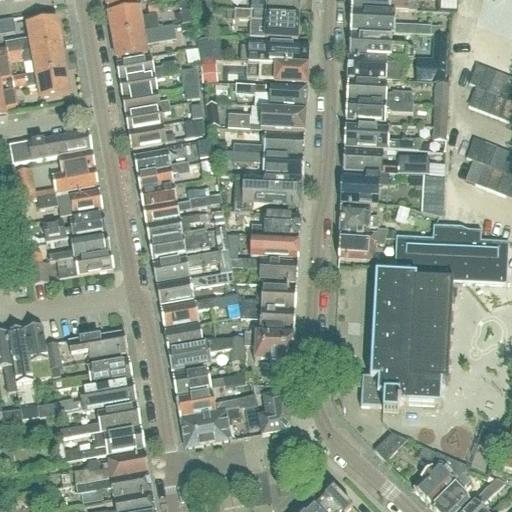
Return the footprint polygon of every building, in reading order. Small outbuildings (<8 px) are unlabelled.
[(136,5),(134,0),(104,0),(106,11),(136,5)] [(266,0),(265,15),(298,17),(299,0),(266,0)] [(389,0),(351,0),(351,12),(407,15),(408,5),(389,4),(389,0)] [(147,8),(148,17),(160,15),(159,6),(147,8)] [(138,13),(108,18),(112,41),(154,33),(154,32),(156,32),(154,22),(140,25),(138,13)] [(264,43),(297,45),(298,21),(265,19),(265,15),(250,14),(233,14),(233,24),(250,25),(249,42),(264,43)] [(394,17),(350,15),(349,36),(393,38),(393,37),(429,39),(429,30),(394,29),(394,17)] [(0,25),(0,37),(14,36),(12,23),(0,25)] [(7,58),(60,49),(56,24),(26,29),(29,43),(19,45),(19,46),(5,49),(7,58)] [(154,33),(112,41),(116,64),(146,58),(145,52),(154,50),(157,50),(154,33)] [(349,39),(348,59),(384,61),(406,63),(412,63),(413,50),(390,49),(390,40),(385,40),(349,39)] [(154,50),(155,60),(173,56),(172,47),(157,50),(154,50)] [(307,71),(308,49),(267,47),(266,56),(251,56),(251,51),(235,49),(234,65),(266,66),(266,67),(275,68),(274,69),(307,71)] [(60,49),(7,58),(8,67),(22,65),(22,67),(32,65),(35,78),(65,73),(60,49)] [(151,61),(117,67),(120,85),(163,77),(161,71),(152,73),(151,61)] [(347,83),(398,85),(400,85),(401,68),(386,67),(386,64),(348,62),(347,83)] [(468,88),(475,91),(479,92),(487,72),(475,68),(468,88)] [(307,71),(274,69),(273,88),(306,89),(307,71)] [(479,92),(486,95),(489,96),(497,76),(487,72),(479,92)] [(69,98),(65,73),(35,78),(9,82),(11,92),(25,90),(25,92),(37,90),(39,103),(69,98)] [(182,97),(198,95),(195,74),(179,76),(182,97)] [(507,80),(497,76),(489,96),(496,99),(499,100),(507,80)] [(163,77),(120,85),(123,102),(156,96),(155,84),(164,83),(163,77)] [(511,95),(511,82),(507,80),(499,100),(506,103),(509,104),(511,95)] [(386,88),(347,86),(346,106),(400,108),(411,108),(411,97),(391,96),(391,99),(385,99),(386,88)] [(305,113),(306,92),(235,89),(234,99),(254,100),(254,98),(270,99),(269,112),(305,113)] [(486,95),(479,92),(475,91),(467,110),(478,115),(486,95)] [(486,95),(478,115),(488,119),(496,99),(489,96),(486,95)] [(123,102),(126,118),(168,111),(167,105),(158,107),(156,96),(123,102)] [(496,99),(488,119),(498,122),(506,103),(499,100),(496,99)] [(511,116),(511,105),(509,104),(506,103),(498,122),(508,126),(511,116)] [(400,108),(346,106),(345,124),(384,126),(384,115),(396,115),(396,112),(400,112),(400,108)] [(434,109),(433,131),(445,132),(446,110),(434,109)] [(168,111),(126,118),(128,134),(162,129),(160,118),(169,117),(168,111)] [(260,131),(260,135),(304,138),(305,117),(261,114),(260,131)] [(186,123),(168,128),(170,138),(189,133),(186,123)] [(162,129),(128,134),(132,153),(166,147),(175,145),(174,139),(164,141),(162,129)] [(388,133),(344,130),(343,151),(387,154),(387,153),(403,154),(418,156),(420,146),(412,146),(412,147),(404,145),(387,145),(388,133)] [(445,132),(433,131),(432,146),(444,146),(445,132)] [(92,156),(88,136),(10,149),(13,170),(58,161),(58,162),(92,156)] [(233,149),(232,156),(303,161),(304,141),(264,139),(263,151),(233,149)] [(465,162),(472,165),(477,167),(485,147),(473,142),(465,162)] [(196,146),(199,163),(212,160),(209,144),(196,146)] [(477,167),(483,169),(488,171),(496,151),(485,147),(477,167)] [(488,171),(493,173),(499,175),(507,156),(496,151),(488,171)] [(167,155),(133,161),(136,178),(170,172),(169,170),(167,155)] [(343,155),(342,176),(381,178),(400,179),(400,169),(382,168),(382,158),(343,155)] [(92,156),(58,162),(63,197),(97,190),(92,156)] [(303,161),(232,156),(232,166),(252,167),(252,166),(262,167),(262,179),(302,181),(303,161)] [(511,176),(511,157),(507,156),(499,175),(503,177),(511,180),(511,176)] [(400,169),(400,179),(431,180),(432,161),(401,159),(400,169)] [(464,185),(475,189),(483,169),(477,167),(472,165),(464,185)] [(136,178),(139,195),(173,189),(171,178),(177,177),(177,179),(189,177),(187,167),(169,170),(170,172),(136,178)] [(483,169),(475,189),(485,193),(493,173),(488,171),(483,169)] [(493,173),(485,193),(495,197),(503,177),(499,175),(493,173)] [(511,183),(511,180),(503,177),(495,197),(505,201),(511,183)] [(340,208),(377,210),(378,190),(387,190),(387,181),(342,179),(340,208)] [(300,211),(302,184),(243,181),(215,180),(219,200),(222,216),(252,217),(252,209),(300,211)] [(139,195),(142,212),(176,206),(173,189),(139,195)] [(57,211),(59,223),(102,215),(99,195),(57,202),(56,198),(34,202),(37,215),(57,211)] [(423,196),(422,217),(441,222),(442,218),(443,197),(423,196)] [(213,210),(214,218),(221,216),(222,216),(219,200),(188,205),(188,206),(176,208),(176,206),(142,212),(145,230),(179,224),(179,223),(177,216),(213,210)] [(374,242),(385,243),(387,235),(377,234),(377,237),(368,237),(368,232),(377,233),(378,222),(369,221),(369,213),(340,211),(339,240),(368,241),(368,242),(374,242)] [(395,224),(404,227),(408,214),(399,211),(395,224)] [(214,218),(212,218),(215,234),(224,232),(221,216),(214,218)] [(251,237),(299,240),(300,220),(264,218),(263,230),(251,229),(251,237)] [(70,234),(57,236),(58,243),(106,236),(103,219),(69,224),(70,234)] [(179,224),(145,230),(148,246),(190,239),(190,236),(181,237),(180,231),(199,227),(198,220),(179,223),(179,224)] [(362,381),(360,412),(382,413),(382,418),(398,418),(398,410),(400,410),(400,409),(440,411),(441,386),(445,386),(445,388),(447,388),(453,287),(506,290),(508,247),(480,245),(480,235),(467,234),(460,231),(432,229),(432,242),(395,241),(394,279),(375,278),(369,382),(362,381)] [(215,234),(214,234),(218,256),(228,255),(224,232),(215,234)] [(190,239),(148,246),(151,264),(185,259),(184,252),(207,247),(206,236),(190,239)] [(73,262),(109,255),(106,240),(71,245),(72,255),(52,259),(53,266),(74,263),(73,262)] [(297,263),(298,243),(262,242),(242,240),(229,240),(228,252),(241,252),(242,248),(258,249),(258,261),(297,263)] [(368,241),(339,240),(338,264),(372,266),(373,244),(374,242),(368,242),(368,241)] [(58,285),(112,275),(109,257),(110,257),(109,255),(73,262),(74,263),(75,272),(57,275),(58,285)] [(186,262),(152,269),(155,287),(189,281),(187,273),(219,267),(220,277),(231,275),(228,255),(218,256),(186,262)] [(249,264),(232,263),(231,272),(259,272),(258,284),(296,287),(297,266),(259,264),(249,264)] [(31,270),(34,288),(44,286),(46,286),(43,268),(31,270)] [(226,279),(156,291),(159,309),(193,303),(191,293),(227,287),(226,279)] [(241,312),(294,316),(296,294),(261,292),(260,305),(240,304),(241,312)] [(160,313),(163,332),(198,326),(196,316),(217,312),(216,303),(195,306),(195,307),(160,313)] [(294,316),(241,312),(243,323),(259,325),(259,334),(293,337),(294,316)] [(163,335),(167,355),(207,348),(206,344),(201,344),(199,329),(163,335)] [(41,330),(24,333),(32,385),(50,382),(41,330)] [(24,333),(6,336),(15,388),(32,385),(24,333)] [(6,336),(0,337),(0,372),(3,372),(6,397),(16,396),(15,388),(6,336)] [(127,357),(123,336),(85,343),(66,346),(69,360),(87,357),(88,363),(127,357)] [(254,366),(292,368),(293,340),(245,338),(244,351),(254,351),(254,366)] [(234,367),(242,367),(244,343),(235,343),(234,367)] [(45,349),(48,364),(49,373),(61,371),(56,348),(45,349)] [(167,355),(170,375),(211,368),(207,348),(167,355)] [(131,382),(128,363),(86,371),(88,379),(51,386),(53,395),(90,389),(131,382)] [(172,381),(175,399),(210,393),(207,375),(172,381)] [(59,420),(136,406),(132,386),(78,395),(80,407),(73,409),(72,406),(58,409),(59,420)] [(175,403),(179,423),(224,414),(224,416),(233,414),(232,405),(213,408),(210,396),(175,403)] [(258,420),(262,440),(275,437),(284,435),(284,436),(289,430),(288,430),(289,413),(290,413),(290,408),(290,407),(290,396),(289,396),(263,401),(266,419),(258,420)] [(100,437),(140,430),(136,410),(96,417),(98,428),(60,435),(61,443),(100,436),(100,437)] [(179,423),(185,454),(230,446),(224,416),(224,414),(179,423)] [(19,415),(0,417),(0,419),(2,429),(21,426),(19,415)] [(144,453),(140,433),(94,441),(96,452),(79,456),(80,464),(106,459),(144,453)] [(385,466),(406,445),(405,445),(391,437),(374,455),(385,466)] [(511,439),(500,474),(511,477),(511,439)] [(422,485),(413,494),(429,511),(464,475),(467,472),(456,467),(423,450),(421,463),(436,469),(431,474),(429,472),(420,482),(422,485)] [(80,464),(79,456),(79,455),(65,458),(67,466),(80,464)] [(148,477),(144,457),(107,463),(108,474),(88,477),(88,474),(73,477),(75,490),(147,477),(148,477)] [(464,475),(429,511),(430,511),(461,511),(469,504),(460,495),(475,480),(464,475)] [(151,498),(147,477),(75,490),(76,499),(111,493),(113,504),(151,498)] [(68,500),(64,478),(52,481),(56,502),(68,500)] [(474,505),(466,511),(481,511),(480,511),(493,498),(487,492),(474,505)] [(325,501),(314,511),(350,511),(333,495),(326,502),(325,501)] [(153,511),(151,498),(113,504),(114,511),(153,511)]
